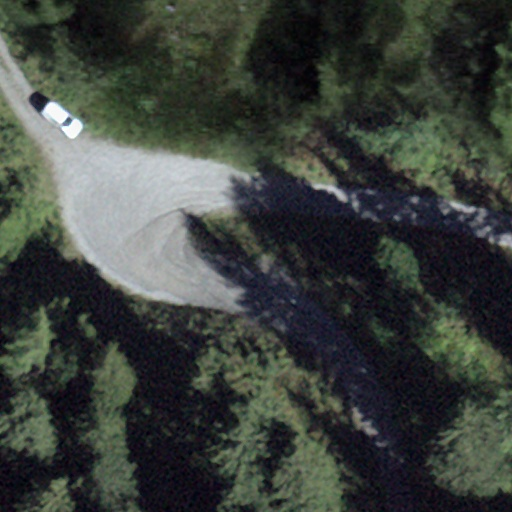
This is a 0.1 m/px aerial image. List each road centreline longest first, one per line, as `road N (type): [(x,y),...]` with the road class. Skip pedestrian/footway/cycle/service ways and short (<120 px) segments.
road 1 (track): [(398,511),(377,412),(315,333),(182,272),(144,234),(145,197),(195,179),(511,230)]
road 2 (track): [(145,197),(10,86),(0,63)]
